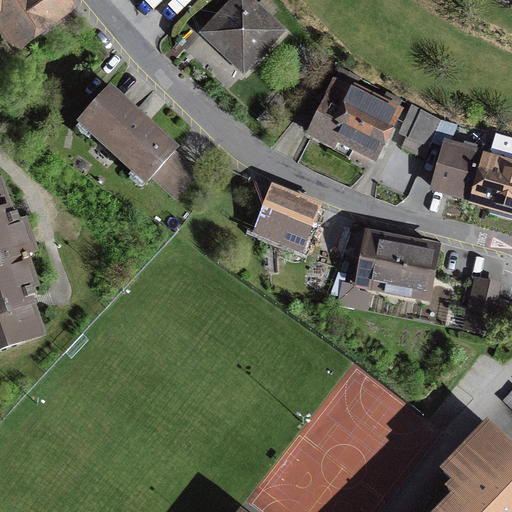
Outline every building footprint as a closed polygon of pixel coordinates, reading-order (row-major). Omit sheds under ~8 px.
[(0,0),(0,25),(16,48),(47,27),(54,38),(80,21),(65,0),(0,0)] [(289,28),(257,0),(226,0),(201,29),(244,70),(289,28)] [(404,106),(334,74),(309,130),(379,160),(404,106)] [(181,142),(112,79),(78,115),(147,179),(150,176),(173,198),(199,169),(176,148),(181,142)] [(439,117),(413,107),(402,134),(428,144),(439,117)] [(485,148),(444,139),(432,189),(471,200),(485,148)] [(511,155),(485,148),(471,200),(511,212),(511,155)] [(2,174),(0,174),(0,261),(27,254),(35,253),(21,205),(11,207),(2,174)] [(323,205),(271,185),(254,230),(305,250),(323,205)] [(446,243),(366,226),(353,285),(433,302),(446,243)] [(41,303),(27,254),(0,261),(0,348),(44,335),(34,305),(41,303)] [(460,319),(480,327),(498,282),(478,273),(460,319)] [(511,511),(511,434),(495,417),(442,473),(456,490),(434,511),(511,511)]
